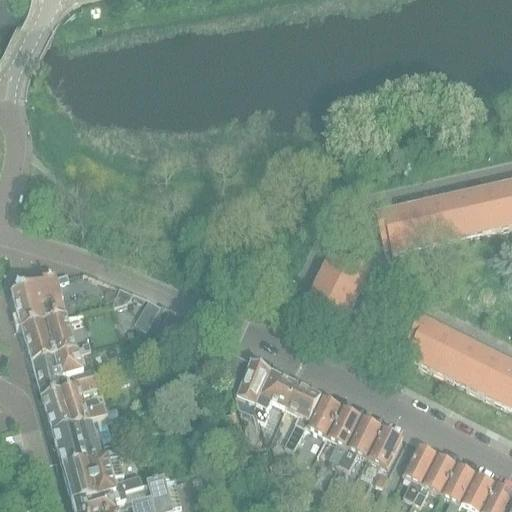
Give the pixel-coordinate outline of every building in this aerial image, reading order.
[(511,194),(377,225),(383,254),(390,252),(392,259),(511,232),(511,194)] [(329,264),(304,313),(337,329),(365,274),(337,261),(334,266),(329,264)] [(12,298),(23,335),(66,322),(61,307),(63,306),(57,288),(68,285),(67,279),(42,286),(43,289),(12,298)] [(130,303),(132,298),(119,293),(112,309),(122,308),(127,306),(130,303)] [(145,335),(160,312),(148,305),(134,329),(145,335)] [(200,357),(204,332),(183,324),(185,321),(170,314),(157,338),(173,347),(174,354),(187,350),(188,354),(200,357)] [(33,369),(76,357),(66,322),(23,335),(33,369)] [(511,375),(417,328),(403,355),(410,359),(407,364),(511,416),(511,375)] [(250,367),(222,353),(221,355),(234,400),(237,401),(250,367)] [(271,378),(222,353),(250,367),(237,401),(236,403),(256,411),(271,378)] [(76,357),(33,369),(43,405),(74,396),(70,380),(83,377),(78,357),(76,357)] [(74,396),(43,405),(53,440),(102,426),(108,424),(104,411),(85,416),(80,398),(99,393),(94,375),(83,377),(70,380),(74,396)] [(256,411),(254,415),(255,422),(259,423),(265,426),(268,419),(266,417),(270,408),(284,415),(295,390),(271,378),(256,411)] [(295,390),(284,415),(299,422),(284,452),(292,457),(304,435),(320,402),(295,390)] [(304,435),(292,457),(299,460),(309,442),(303,438),(305,433),(325,443),(341,412),(321,402),(320,402),(304,435)] [(341,412),(325,443),(336,449),(328,465),(337,470),(335,475),(337,472),(342,460),(345,455),(361,423),(341,412)] [(337,472),(335,475),(343,479),(346,473),(345,472),(350,462),(344,459),(346,453),(366,463),(381,433),(361,423),(345,455),(342,460),(337,472)] [(102,426),(53,440),(63,475),(103,465),(100,455),(105,453),(103,445),(107,443),(102,426)] [(381,433),(366,463),(386,474),(402,443),(381,433)] [(420,490),(421,491),(437,461),(416,450),(401,480),(411,485),(402,502),(419,510),(425,499),(417,496),(420,490)] [(103,465),(63,475),(72,510),(124,495),(140,490),(138,481),(112,489),(111,484),(122,480),(117,461),(103,465)] [(437,461),(421,491),(440,501),(456,470),(437,461)] [(456,470),(440,501),(451,506),(448,511),(459,511),(460,511),(460,510),(475,480),(456,470)] [(381,493),(387,482),(380,478),(374,489),(381,493)] [(460,510),(460,511),(462,511),(482,511),(494,489),(475,480),(460,510)] [(130,511),(176,511),(180,511),(173,482),(146,488),(149,498),(151,506),(130,511)] [(511,498),(494,489),(482,511),(507,511),(511,503),(511,498)] [(124,495),(72,510),(73,511),(115,511),(114,506),(119,505),(120,506),(127,504),(124,495)]
